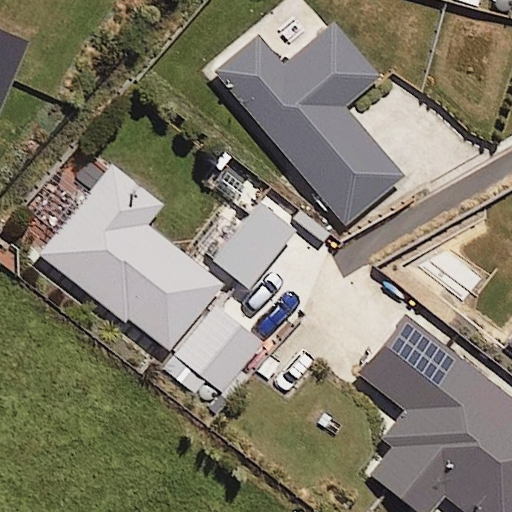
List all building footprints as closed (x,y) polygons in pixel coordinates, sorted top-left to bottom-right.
[(338,217),(397,167),(338,97),(375,67),(331,14),(278,59),(252,28),(209,64),(338,217)] [(124,312),(166,344),(209,286),(222,296),(231,283),(142,216),(157,196),(107,157),(35,252),(121,317),(124,312)] [(240,276),(264,246),(241,228),(217,257),(240,276)] [(259,337),(213,298),(172,348),(219,386),(259,337)] [(511,511),(511,393),(399,307),(354,366),(402,402),(381,430),(391,437),(367,469),(422,511),(439,489),(470,511),(511,511)] [(511,347),(511,327),(502,340),(511,347)]
